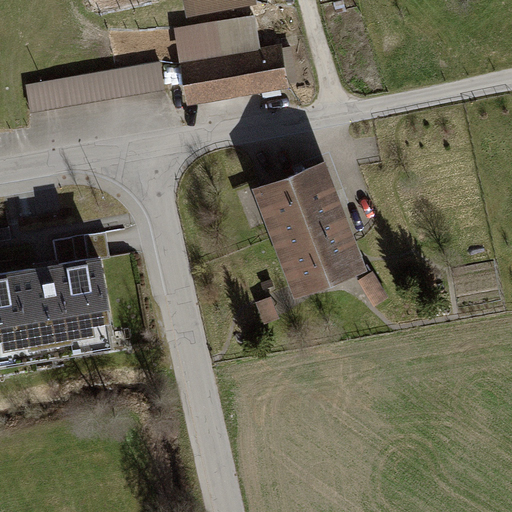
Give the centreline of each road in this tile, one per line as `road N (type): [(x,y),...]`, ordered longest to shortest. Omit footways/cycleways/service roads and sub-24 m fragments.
road 1 (unclassified): [(230,511),(148,145)]
road 2 (unclassified): [(148,145),(511,77)]
road 3 (unclassified): [(148,145),(0,171)]
